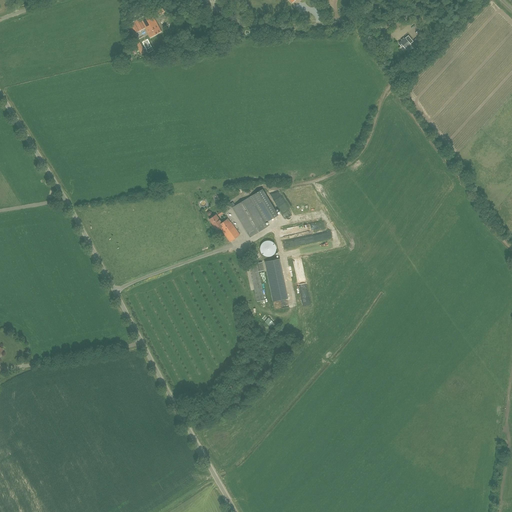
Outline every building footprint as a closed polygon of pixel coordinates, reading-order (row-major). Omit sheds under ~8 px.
[(129,25),(134,33),(145,27),(150,37),(161,31),(151,12),(129,25)] [(411,45),(410,44),(413,42),(409,36),(406,38),(399,43),(402,46),(403,45),(406,49),(411,45)] [(263,189),(250,197),(232,207),(250,237),(268,226),(266,223),(278,215),(263,189)] [(281,212),(288,208),(279,190),(274,193),(276,196),(279,195),(281,200),(276,203),(281,212)] [(230,242),(240,235),(231,222),(230,222),(228,218),(222,223),(216,215),(210,219),(218,230),(221,228),(224,233),(230,242)] [(276,250),(276,249),(276,248),(276,247),(276,246),(276,245),(275,244),(274,243),(273,242),(272,241),(271,241),(270,241),(269,241),(268,241),(267,241),(266,241),(265,241),(264,242),(263,242),(263,243),(262,244),(261,245),(261,246),(261,247),(261,248),(260,249),(261,250),(261,251),(261,252),(262,253),(262,254),(263,254),(264,255),(265,256),(266,256),(267,256),(268,257),(269,257),(270,256),(271,256),(272,256),(273,255),(274,255),(274,254),(275,253),(276,252),(276,251),(276,250)] [(273,301),(289,298),(281,258),(266,261),(273,301)] [(264,270),(262,262),(250,265),(257,301),(264,300),(258,271),(264,270)]
